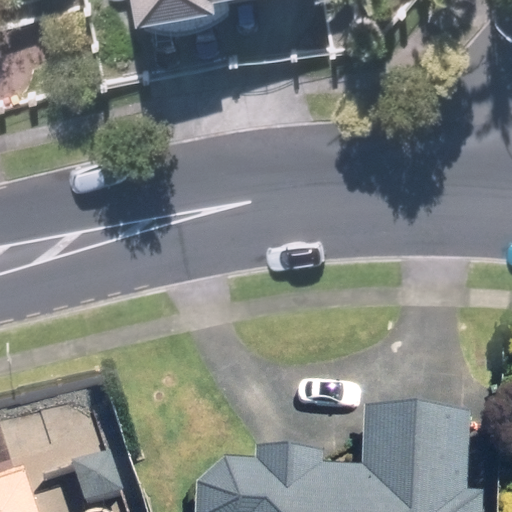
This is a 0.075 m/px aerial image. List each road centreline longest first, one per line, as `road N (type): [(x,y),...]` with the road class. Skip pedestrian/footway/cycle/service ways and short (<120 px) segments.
road 1 (residential): [(485,161),(121,234)]
road 2 (residential): [(121,234),(0,286)]
road 3 (residential): [(0,234),(121,234)]
